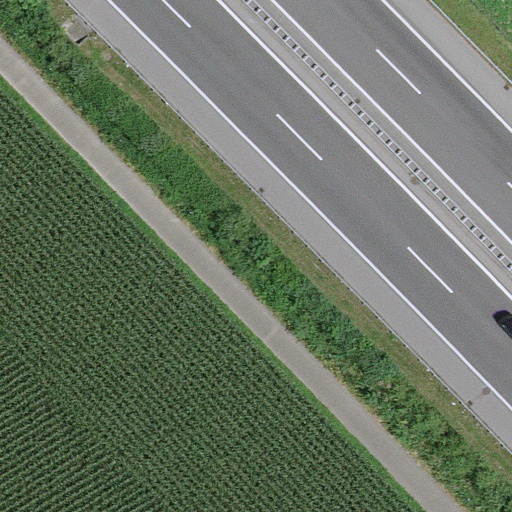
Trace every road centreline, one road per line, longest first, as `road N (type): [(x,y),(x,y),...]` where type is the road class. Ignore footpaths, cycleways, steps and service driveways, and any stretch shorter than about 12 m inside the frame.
road 1 (track): [(442,511),(0,61)]
road 2 (motorway): [(156,0),(511,361)]
road 3 (motorway): [(511,190),(330,0)]
